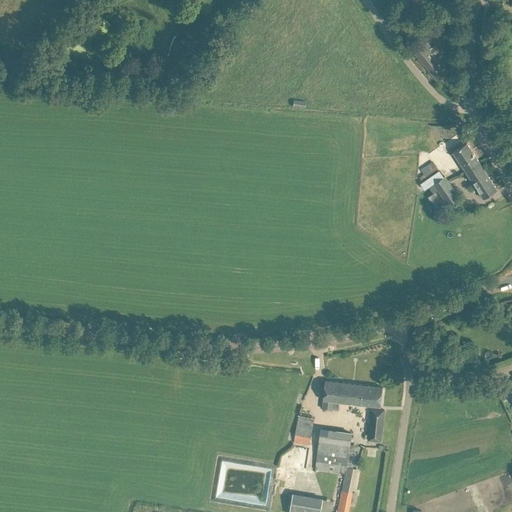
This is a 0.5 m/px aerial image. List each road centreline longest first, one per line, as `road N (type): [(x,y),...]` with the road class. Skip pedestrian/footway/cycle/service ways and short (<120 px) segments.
road 1 (tertiary): [(0,324),(258,347),(396,322)]
road 2 (unclassified): [(478,104),(446,102),(433,91),(366,0)]
road 3 (unclassified): [(390,511),(410,373)]
road 4 (tertiary): [(396,322),(511,281)]
